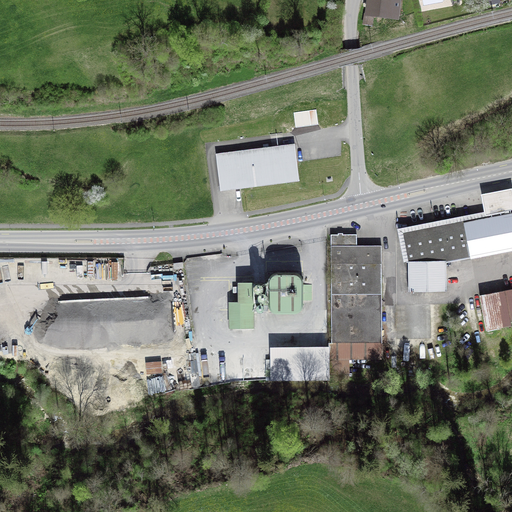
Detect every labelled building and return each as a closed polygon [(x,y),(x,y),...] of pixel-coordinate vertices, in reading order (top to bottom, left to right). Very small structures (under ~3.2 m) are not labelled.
[(399,17),(401,0),(366,0),(364,13),(399,17)] [(371,25),(373,15),(365,14),(364,24),(371,25)] [(221,190),(299,180),(294,144),(216,154),(221,190)] [(480,196),(483,214),(506,210),(511,208),(511,207),(509,190),(480,196)] [(471,258),(471,257),(511,248),(511,214),(507,215),(506,210),(483,214),(400,230),(406,263),(408,262),(408,291),(446,291),(446,263),(471,258)] [(357,234),(331,234),(331,343),(382,343),(381,245),(357,245),(357,234)] [(270,276),(268,283),(268,302),(270,309),(272,311),(276,313),(296,313),(300,310),(303,306),(302,279),(300,275),(295,272),(274,273),(270,276)] [(265,285),(264,284),(263,283),(261,282),(260,283),(258,283),(257,284),(256,286),(256,287),(256,289),(257,290),(258,291),(259,292),(261,292),(263,292),(264,291),(265,290),(266,288),(266,287),(265,285)] [(254,322),(253,302),(253,283),(243,283),(243,302),(231,302),(231,322),(254,322)] [(510,320),(511,320),(511,289),(480,295),(486,330),(511,325),(510,320)] [(266,295),(265,294),(263,294),(262,294),(260,294),(259,295),(258,297),(258,298),(258,300),(259,301),(260,302),(262,303),(263,303),(265,303),(266,302),(267,301),(268,299),(268,298),(267,296),(266,295)] [(256,309),(257,310),(257,312),(258,313),(260,313),(261,313),(263,313),(264,312),(265,311),(265,309),(265,308),(265,307),(264,305),(263,305),(261,304),(260,304),(258,305),(257,306),(256,307),(256,309)] [(285,352),(272,352),(273,379),(328,380),(328,347),(285,347),(285,352)]
